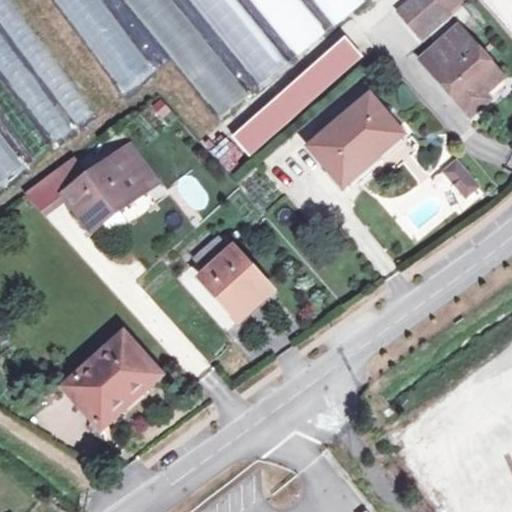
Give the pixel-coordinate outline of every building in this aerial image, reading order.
[(0,0),(0,68),(55,143),(93,115),(8,0),(0,0)] [(53,0),(118,97),(149,76),(98,0),(53,0)] [(185,0),(253,89),(365,6),(360,0),(185,0)] [(436,0),(414,0),(400,12),(420,35),(446,11),(436,0)] [(459,27),(428,55),(443,72),(436,78),(471,117),(490,101),(483,92),(502,76),(459,27)] [(347,42),(234,138),(250,157),(362,60),(347,42)] [(443,72),(428,55),(421,61),(436,78),(443,72)] [(372,97),(312,148),(344,187),(381,156),(376,150),(399,130),(372,97)] [(147,116),(166,125),(174,108),(155,99),(147,116)] [(0,187),(26,170),(0,132),(0,187)] [(228,133),(207,149),(227,174),(248,158),(228,133)] [(132,146),(121,155),(147,191),(159,182),(132,146)] [(121,155),(66,194),(89,226),(125,199),(129,205),(147,191),(121,155)] [(478,187),(456,163),(445,171),(466,197),(478,187)] [(232,253),(220,240),(196,261),(208,275),(204,279),(241,321),(272,294),(234,251),(232,253)] [(125,337),(67,390),(96,420),(119,399),(125,406),(159,376),(125,337)]
